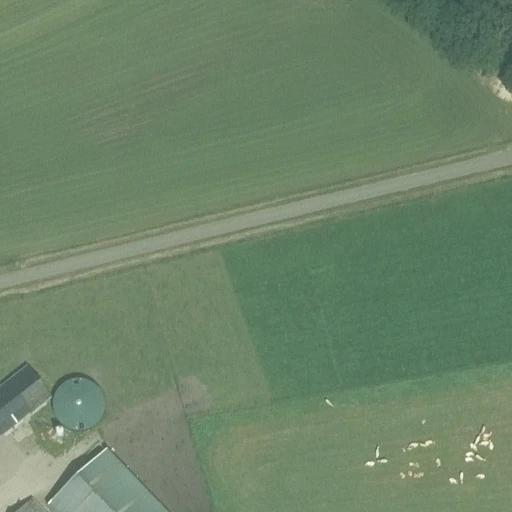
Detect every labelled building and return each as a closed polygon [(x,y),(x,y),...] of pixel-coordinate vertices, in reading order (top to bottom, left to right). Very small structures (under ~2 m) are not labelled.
[(0,390),(0,437),(51,398),(28,368),(0,390)] [(99,416),(99,411),(99,407),(98,403),(95,398),(92,395),(89,392),(85,390),(79,389),(75,389),(71,389),(67,391),(60,396),(57,400),(55,404),(54,409),(54,413),(55,417),(56,421),(61,428),(64,431),(68,433),(72,434),(78,434),(85,433),(89,430),(92,428),(97,421),(99,416)] [(0,447),(0,476),(21,460),(7,442),(0,447)] [(163,511),(106,452),(47,507),(51,511),(163,511)] [(41,511),(31,501),(19,511),(41,511)]
